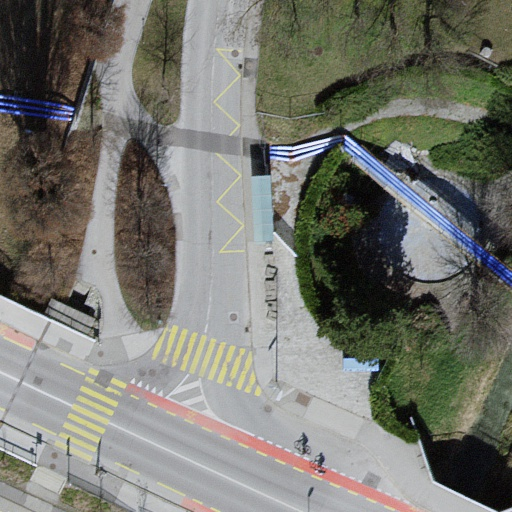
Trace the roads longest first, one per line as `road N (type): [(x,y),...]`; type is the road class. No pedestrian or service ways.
road 1 (residential): [(359,511),(333,452),(246,413),(227,384),(213,276)]
road 2 (residential): [(220,0),(213,276)]
road 3 (secondary): [(285,501),(65,401)]
road 4 (residential): [(213,276),(183,348),(146,383),(95,401),(65,401)]
